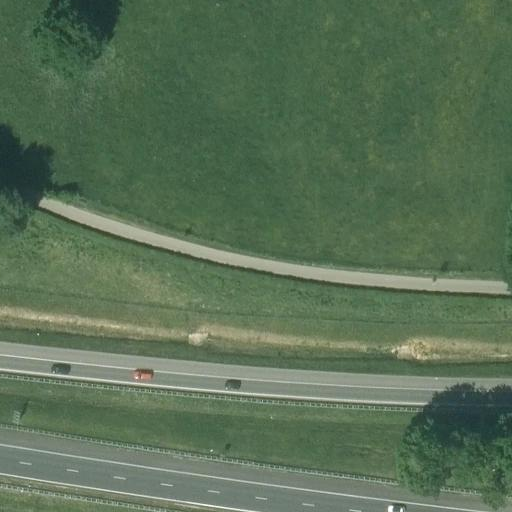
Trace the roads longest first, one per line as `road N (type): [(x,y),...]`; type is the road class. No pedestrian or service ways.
road 1 (unclassified): [(511,290),(246,262),(0,185)]
road 2 (motorway): [(511,394),(0,362)]
road 3 (motorway): [(427,511),(0,454)]
